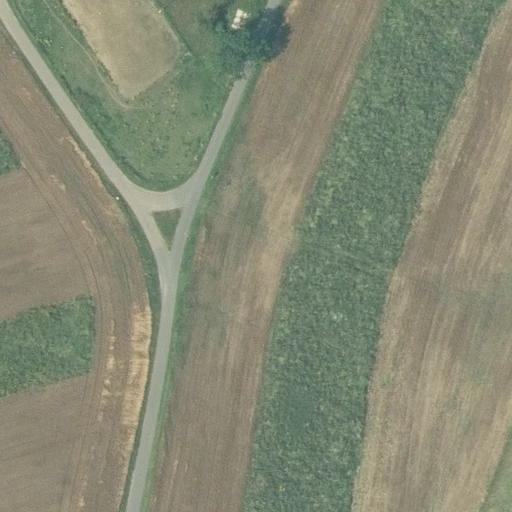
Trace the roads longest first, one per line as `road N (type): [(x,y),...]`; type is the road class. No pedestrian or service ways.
road 1 (unclassified): [(130,511),(170,274)]
road 2 (unclassified): [(130,196),(0,6)]
road 3 (unclassified): [(193,191),(274,0)]
